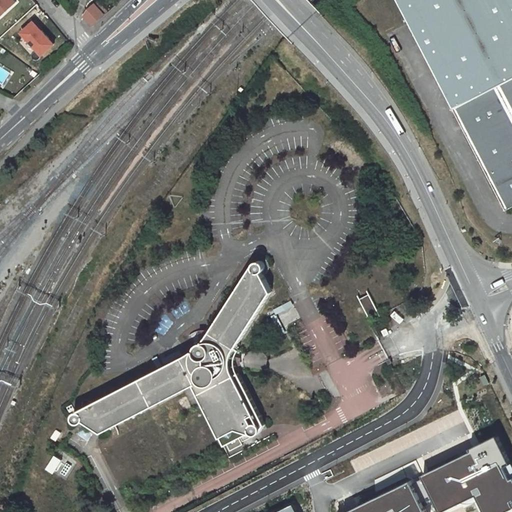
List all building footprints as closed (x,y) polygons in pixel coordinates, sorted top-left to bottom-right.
[(0,0),(0,19),(20,0),(0,0)] [(108,9),(100,0),(85,14),(93,22),(108,9)] [(511,0),(398,0),(452,108),(504,210),(511,206),(511,0)] [(39,17),(23,30),(43,56),(59,44),(39,17)] [(0,79),(7,81),(11,68),(0,64),(0,79)] [(196,385),(201,393),(200,394),(226,445),(241,437),(243,441),(250,436),(249,433),(266,425),(239,373),(235,375),(235,374),(234,373),(234,371),(233,370),(233,368),(233,367),(234,367),(235,356),(234,356),(234,355),(235,354),(235,353),(236,352),(236,351),(236,350),(237,349),(273,292),(263,272),(265,271),(265,269),(266,267),(266,266),(265,264),(264,263),(263,262),(261,262),(259,262),(257,262),(255,264),(255,267),(255,268),(253,271),(251,270),(211,332),(204,343),(202,343),(200,343),(199,344),(197,344),(196,346),(195,348),(195,350),(195,353),(195,356),(185,361),(183,358),(82,410),(83,411),(79,410),(77,411),(74,414),(74,415),(73,418),(75,421),(77,423),(79,424),(82,423),(84,422),(103,432),(196,385)] [(379,312),(369,293),(359,299),(368,317),(379,312)] [(199,331),(199,344),(200,343),(202,343),(204,343),(211,332),(208,331),(205,331),(199,331)] [(235,356),(234,367),(233,367),(233,368),(233,370),(234,371),(234,373),(235,374),(235,375),(239,373),(239,370),(238,367),(238,361),(239,356),(241,351),(237,349),(236,350),(236,351),(236,352),(235,353),(235,354),(234,355),(234,356),(235,356)] [(409,476),(335,511),(432,511),(475,491),(484,511),(511,511),(511,465),(495,431),(466,444),(468,448),(409,476)] [(67,480),(75,463),(55,453),(46,470),(67,480)] [(303,511),(299,501),(275,511),(303,511)]
